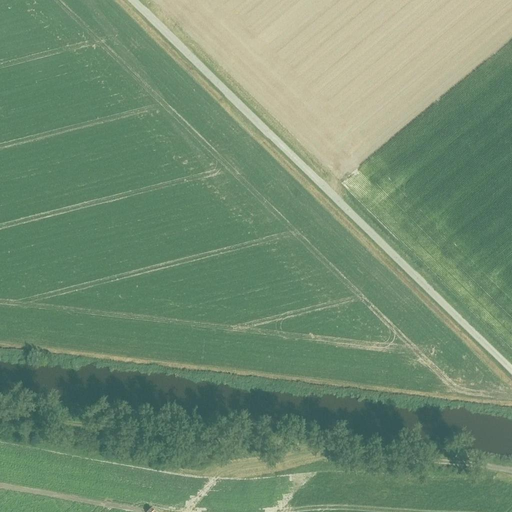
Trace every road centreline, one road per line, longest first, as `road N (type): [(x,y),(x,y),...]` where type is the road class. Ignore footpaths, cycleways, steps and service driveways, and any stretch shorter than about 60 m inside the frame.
road 1 (unclassified): [(511,371),(131,0)]
road 2 (track): [(0,417),(511,471)]
